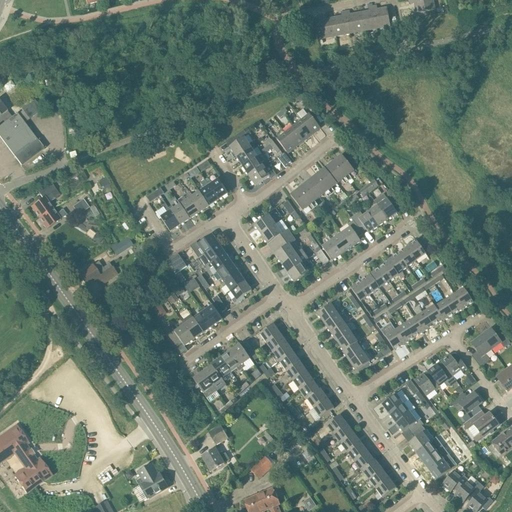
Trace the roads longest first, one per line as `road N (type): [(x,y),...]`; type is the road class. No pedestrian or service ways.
road 1 (secondary): [(207,511),(165,438),(0,206)]
road 2 (track): [(0,403),(48,351),(50,324),(28,278)]
road 3 (residential): [(290,309),(400,232)]
